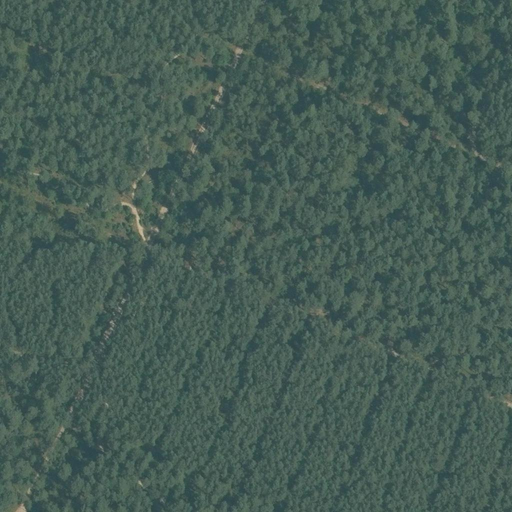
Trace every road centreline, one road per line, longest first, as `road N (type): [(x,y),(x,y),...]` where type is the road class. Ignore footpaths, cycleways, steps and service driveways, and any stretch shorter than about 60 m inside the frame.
road 1 (track): [(119,0),(465,151)]
road 2 (track): [(266,0),(145,250)]
road 3 (track): [(0,185),(145,250)]
road 4 (track): [(87,370),(22,511)]
road 5 (track): [(145,250),(87,370)]
